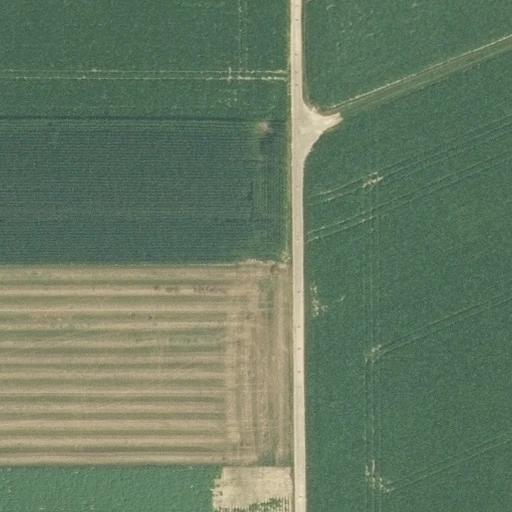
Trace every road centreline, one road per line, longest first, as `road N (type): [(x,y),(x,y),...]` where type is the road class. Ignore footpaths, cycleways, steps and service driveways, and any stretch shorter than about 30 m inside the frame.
road 1 (track): [(296,136),(300,511)]
road 2 (track): [(511,44),(296,136)]
road 3 (track): [(295,0),(296,136)]
